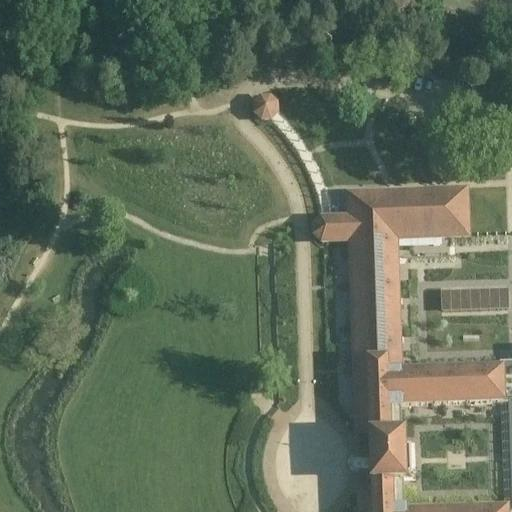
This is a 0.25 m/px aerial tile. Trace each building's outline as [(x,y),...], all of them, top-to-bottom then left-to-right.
[(259,99),(252,107),(252,118),(260,125),(271,125),(278,117),(278,106),(270,99),(259,99)] [(350,222),(334,222),(330,222),(323,222),(321,223),(315,229),(315,237),(322,243),(351,242),(357,434),(370,434),(371,459),(371,464),(372,469),(372,493),(359,494),(359,511),(511,511),(511,364),(499,364),(500,373),(402,376),(401,344),(398,344),(394,241),(467,238),(465,195),(398,197),(381,197),(351,198),(351,197),(349,197),(350,222)] [(462,293),(462,312),(484,312),(483,292),(462,293)] [(483,292),(484,312),(508,311),(508,292),(483,292)] [(441,293),(441,313),(462,312),(462,293),(441,293)]
